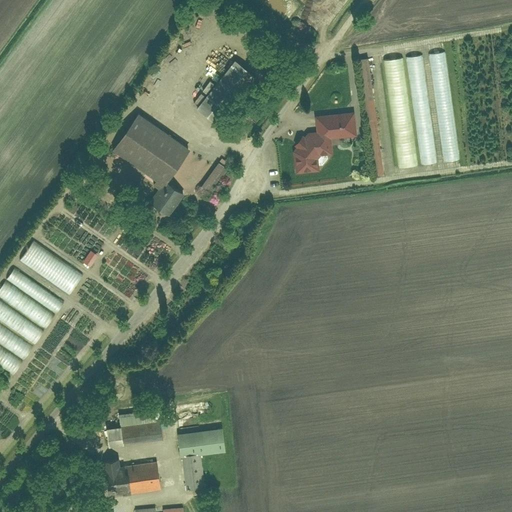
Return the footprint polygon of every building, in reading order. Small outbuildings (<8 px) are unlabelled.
[(443,55),(427,57),(442,163),(458,161),(443,55)] [(422,56),(405,59),(419,165),(437,162),(422,56)] [(402,60),(381,62),(396,168),(416,166),(402,60)] [(234,64),(197,111),(219,128),(256,82),(234,64)] [(309,135),(292,152),(295,177),(318,175),(317,161),(319,158),(333,157),(331,141),(357,139),(355,113),(314,117),(315,134),(309,135)] [(187,151),(137,117),(112,153),(162,187),(164,185),(187,151)] [(229,171),(218,164),(200,190),(211,197),(229,171)] [(182,197),(164,185),(162,187),(149,207),(168,219),(182,197)] [(33,242),(19,263),(68,295),(81,275),(33,242)] [(93,264),(99,253),(92,250),(86,261),(93,264)] [(62,301),(14,268),(6,280),(54,313),(62,301)] [(53,315),(5,283),(0,289),(0,299),(43,329),(53,315)] [(0,302),(0,322),(32,345),(41,332),(0,302)] [(0,326),(0,345),(22,360),(31,348),(0,326)] [(0,348),(0,368),(11,377),(21,363),(0,348)] [(120,442),(160,436),(158,426),(156,410),(155,407),(116,413),(118,425),(120,442)] [(156,410),(158,426),(166,425),(163,408),(156,410)] [(106,444),(120,442),(118,425),(104,427),(106,444)] [(221,448),(219,430),(178,435),(180,454),(198,451),(221,448)] [(202,485),(198,451),(180,454),(184,488),(202,485)] [(130,492),(160,488),(157,461),(123,466),(125,482),(128,481),(130,492)] [(82,485),(83,495),(99,494),(99,484),(82,485)]
